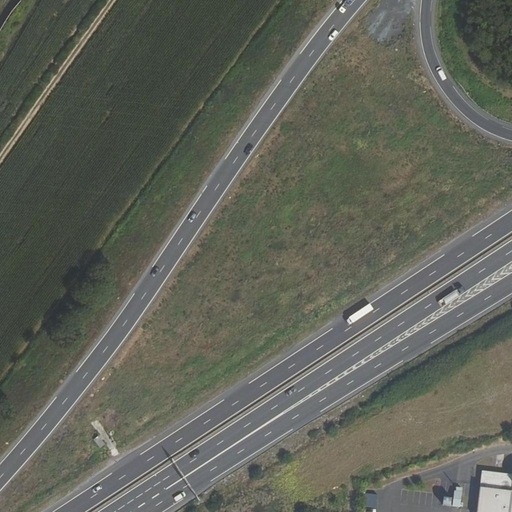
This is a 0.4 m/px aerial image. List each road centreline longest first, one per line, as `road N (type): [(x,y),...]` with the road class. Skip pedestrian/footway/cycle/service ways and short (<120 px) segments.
road 1 (motorway): [(353,0),(126,321),(0,474)]
road 2 (trunk): [(511,218),(69,511)]
road 3 (trunk): [(176,481),(511,247)]
road 4 (motorway): [(176,481),(224,462),(511,285)]
road 5 (track): [(124,0),(0,179)]
road 6 (motorway): [(511,136),(475,117),(439,76),(425,36),(427,0)]
